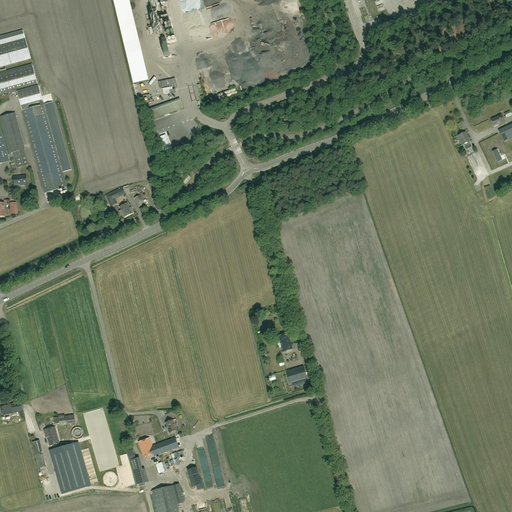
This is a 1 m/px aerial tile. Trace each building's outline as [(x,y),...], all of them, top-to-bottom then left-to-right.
[(0,44),(25,38),(22,30),(0,36),(0,44)] [(0,44),(0,66),(30,58),(25,38),(0,44)] [(123,44),(126,54),(141,51),(139,41),(123,44)] [(214,41),(199,44),(201,51),(204,51),(204,54),(207,54),(206,51),(207,51),(206,47),(209,46),(210,48),(208,48),(209,53),(213,52),(212,46),(214,45),(214,41)] [(32,64),(0,73),(0,94),(37,85),(32,64)] [(140,77),(149,75),(146,66),(137,69),(140,77)] [(144,94),(157,91),(156,84),(153,85),(151,76),(141,77),(144,94)] [(169,88),(162,90),(163,95),(170,94),(169,91),(172,91),(172,88),(170,88),(170,87),(174,86),(174,89),(177,89),(175,79),(158,83),(160,89),(169,88)] [(40,106),(44,105),(38,86),(17,92),(22,111),(29,109),(28,106),(39,103),(40,106)] [(237,88),(219,93),(220,99),(238,94),(237,88)] [(180,98),(175,100),(179,110),(183,109),(180,98)] [(53,102),(44,105),(62,173),(63,173),(72,171),(53,102)] [(22,111),(39,174),(38,174),(42,189),(43,188),(45,193),(51,192),(51,193),(53,192),(53,191),(58,190),(58,191),(60,190),(60,189),(67,187),(63,173),(62,173),(44,105),(40,106),(29,109),(22,111)] [(24,150),(25,149),(15,113),(0,117),(10,153),(13,153),(24,150)] [(499,125),(505,123),(502,115),(491,120),(494,126),(498,124),(499,125)] [(162,118),(157,119),(161,131),(166,129),(162,118)] [(505,141),(511,137),(511,124),(500,130),(505,141)] [(0,163),(9,161),(0,127),(0,163)] [(463,145),(466,150),(468,149),(465,144),(470,142),(466,132),(458,136),(463,145)] [(494,135),(479,142),(482,149),(497,141),(494,135)] [(24,150),(13,153),(17,168),(28,165),(24,150)] [(497,150),(493,152),(497,162),(501,160),(497,150)] [(26,176),(13,177),(14,185),(20,185),(21,186),(24,186),(25,185),(25,184),(27,184),(26,176)] [(106,196),(111,206),(116,204),(113,199),(124,193),(122,188),(106,196)] [(141,195),(134,198),(139,207),(145,204),(141,195)] [(125,218),(133,214),(127,203),(119,207),(125,218)] [(293,349),(288,333),(278,336),(283,352),(293,349)] [(307,378),(304,367),(286,372),(290,384),(307,378)] [(3,416),(18,412),(22,411),(20,404),(11,405),(11,404),(3,406),(1,406),(2,410),(3,416)] [(60,424),(66,423),(75,421),(74,415),(59,417),(60,424)] [(169,433),(177,431),(173,420),(166,423),(169,433)] [(59,444),(59,442),(55,427),(44,430),(46,438),(47,438),(50,446),(59,444)] [(179,448),(175,437),(152,446),(150,438),(138,442),(144,458),(154,455),(154,456),(179,448)] [(42,452),(39,441),(31,443),(34,454),(42,452)] [(67,447),(49,451),(60,489),(61,495),(90,487),(78,444),(67,447)] [(156,465),(159,473),(173,468),(167,453),(159,456),(162,463),(156,465)] [(208,453),(201,455),(206,479),(212,478),(208,453)] [(132,472),(142,469),(139,458),(129,460),(132,472)] [(192,487),(201,485),(196,466),(187,469),(192,487)] [(24,511),(44,511),(45,511),(37,479),(18,483),(24,511)] [(179,511),(173,486),(153,491),(157,511),(179,511)]
